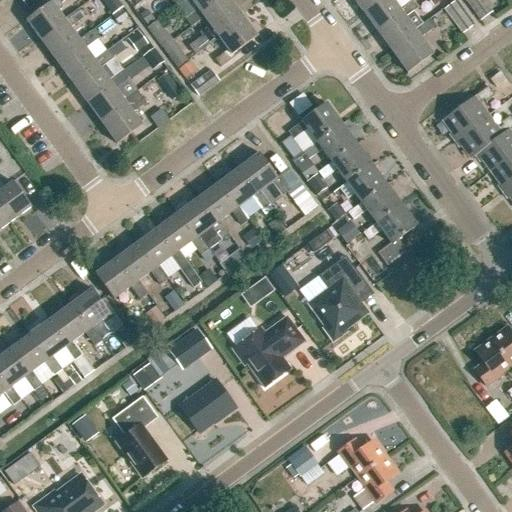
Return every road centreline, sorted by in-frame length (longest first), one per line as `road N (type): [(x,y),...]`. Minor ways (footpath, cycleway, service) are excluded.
road 1 (residential): [(109,213),(212,143),(327,46)]
road 2 (unclassified): [(182,511),(384,362)]
road 3 (residential): [(109,213),(0,61)]
road 4 (residential): [(508,270),(393,124)]
road 5 (residential): [(493,511),(384,362)]
road 6 (unclassified): [(384,362),(508,270)]
road 7 (residential): [(393,124),(511,29)]
road 8 (residential): [(0,298),(109,213)]
